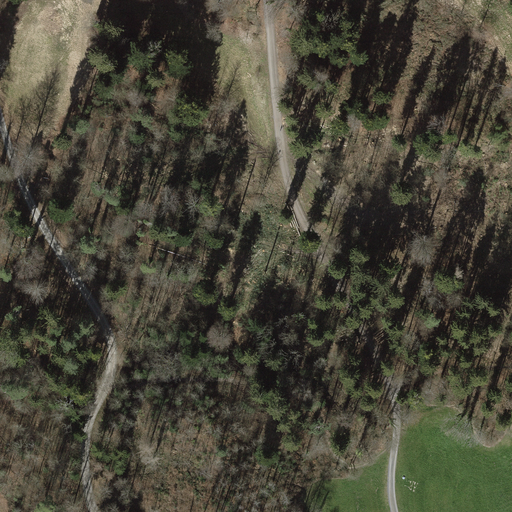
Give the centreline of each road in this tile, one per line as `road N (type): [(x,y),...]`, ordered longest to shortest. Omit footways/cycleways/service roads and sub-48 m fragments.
road 1 (track): [(392,396),(298,201),(284,143),(272,0)]
road 2 (track): [(104,394),(116,361),(105,322),(42,235),(0,111)]
road 3 (track): [(93,511),(84,442),(104,394)]
